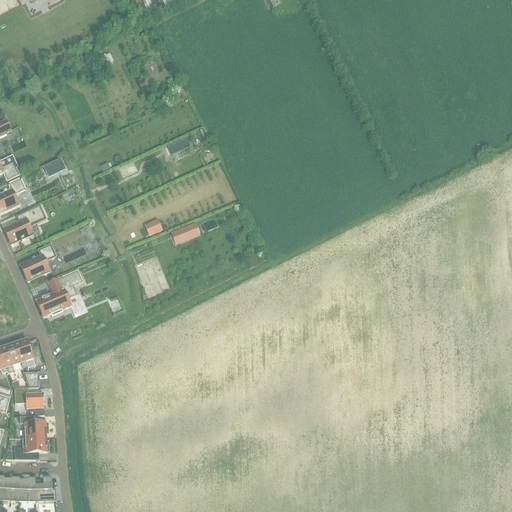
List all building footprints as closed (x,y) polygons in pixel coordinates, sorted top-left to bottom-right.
[(268,0),(274,9),(285,4),(282,0),(268,0)] [(0,137),(11,132),(6,121),(0,123),(0,137)] [(203,131),(197,134),(202,143),(207,140),(203,131)] [(189,146),(186,139),(167,148),(170,154),(189,146)] [(59,155),(42,161),(47,173),(64,166),(59,155)] [(12,163),(1,168),(0,165),(0,175),(3,174),(7,182),(18,176),(12,163)] [(107,164),(100,167),(103,172),(110,169),(107,164)] [(8,185),(11,191),(0,196),(0,216),(19,207),(14,196),(25,191),(19,180),(8,185)] [(19,224),(4,231),(11,246),(32,236),(28,226),(33,224),(32,220),(44,215),(40,207),(28,212),(16,218),(19,224)] [(194,226),(175,233),(179,244),(198,236),(194,226)] [(28,283),(49,274),(44,262),(55,258),(50,246),(38,252),(41,258),(20,267),(28,283)] [(48,285),(53,295),(36,303),(43,319),(50,316),(52,318),(63,314),(62,311),(71,307),(68,300),(77,296),(73,288),(82,284),(77,272),(48,285)] [(107,296),(110,308),(118,305),(115,294),(107,296)] [(0,371),(1,371),(2,374),(7,373),(8,375),(14,373),(27,369),(25,363),(33,360),(26,341),(8,348),(0,350),(0,371)] [(27,375),(23,375),(28,390),(38,389),(37,375),(27,375)] [(0,388),(0,395),(10,398),(12,392),(0,388)] [(28,390),(14,390),(15,406),(26,405),(26,411),(34,410),(35,417),(44,417),(44,410),(43,395),(28,396),(28,390)] [(0,412),(5,414),(9,400),(0,397),(0,412)] [(26,439),(46,438),(45,434),(47,434),(47,425),(45,425),(45,424),(34,424),(33,417),(19,418),(20,425),(25,425),(26,439)] [(46,438),(26,439),(22,439),(23,450),(14,450),(14,462),(38,462),(38,461),(35,461),(35,454),(46,454),(46,452),(48,452),(48,443),(46,443),(46,438)] [(1,502),(18,503),(19,480),(15,479),(14,479),(11,479),(11,481),(4,480),(4,479),(4,478),(1,502)] [(18,503),(35,503),(35,480),(30,480),(30,479),(30,480),(26,480),(26,481),(20,481),(20,480),(19,480),(18,503)] [(35,503),(56,502),(55,489),(54,489),(54,490),(52,491),(51,479),(46,480),(46,479),(46,480),(42,480),(42,481),(35,482),(35,480),(35,503)]
